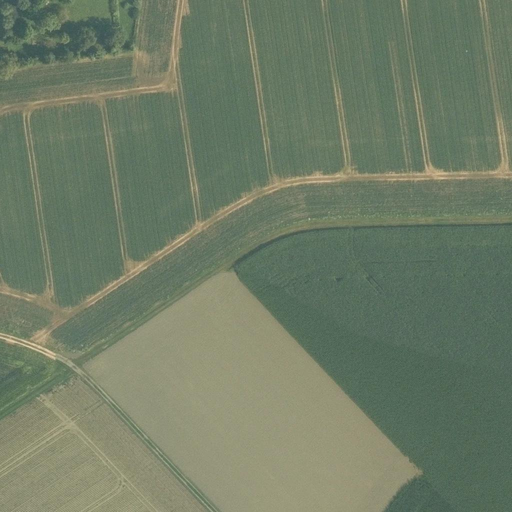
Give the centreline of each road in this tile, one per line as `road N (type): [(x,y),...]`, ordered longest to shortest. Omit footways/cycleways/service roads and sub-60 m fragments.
road 1 (track): [(75,369),(267,235),(303,224),(511,219)]
road 2 (track): [(0,333),(39,344),(75,369),(213,511)]
